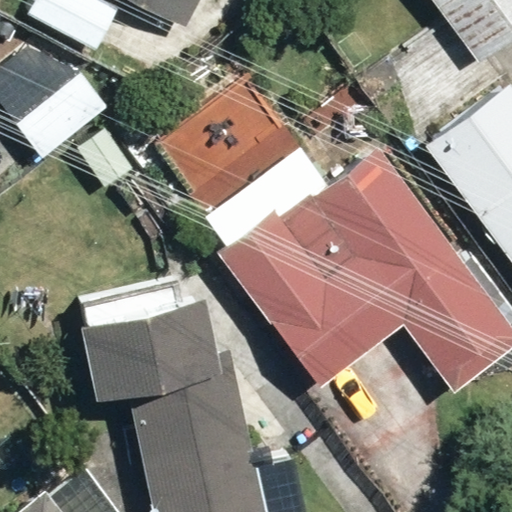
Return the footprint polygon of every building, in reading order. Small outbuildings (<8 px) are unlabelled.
[(196,0),(175,0),(192,8),(196,0)] [(85,61),(19,109),(50,151),(116,102),(85,61)] [(511,66),(430,134),(511,234),(511,66)] [(117,119),(80,144),(105,182),(142,157),(117,119)] [(511,310),(378,132),(230,242),(326,370),(405,312),(458,383),(511,342),(511,310)] [(165,511),(271,511),(223,275),(90,302),(105,378),(137,372),(165,511)] [(489,511),(384,371),(331,410),(407,511),(489,511)] [(73,511),(52,482),(11,511),(73,511)]
